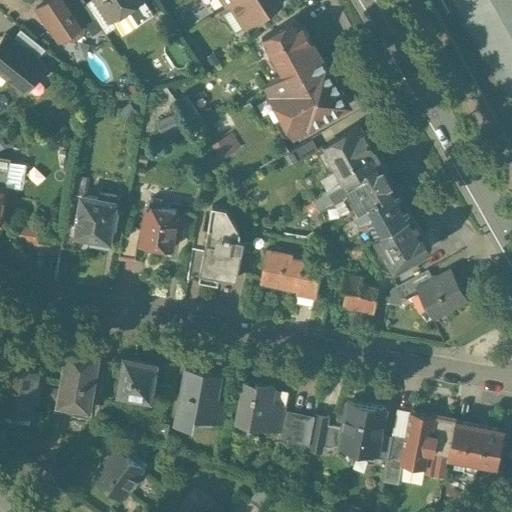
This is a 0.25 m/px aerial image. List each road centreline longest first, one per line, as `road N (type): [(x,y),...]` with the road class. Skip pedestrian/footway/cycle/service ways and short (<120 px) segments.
road 1 (residential): [(511,378),(87,299),(40,302),(0,318)]
road 2 (secondary): [(370,0),(511,246)]
